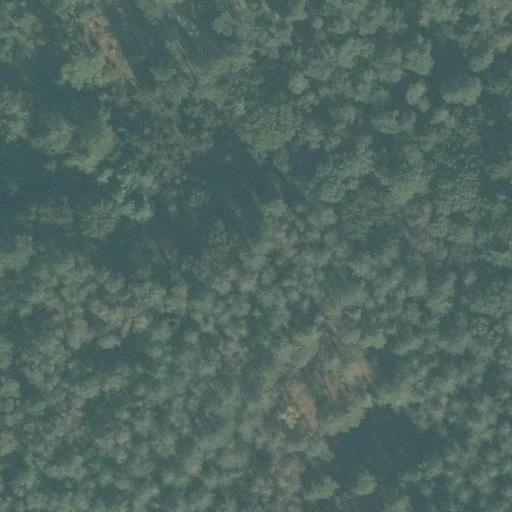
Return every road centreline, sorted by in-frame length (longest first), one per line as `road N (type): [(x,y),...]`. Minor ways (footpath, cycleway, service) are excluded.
road 1 (track): [(168,0),(377,206)]
road 2 (track): [(377,206),(511,331)]
